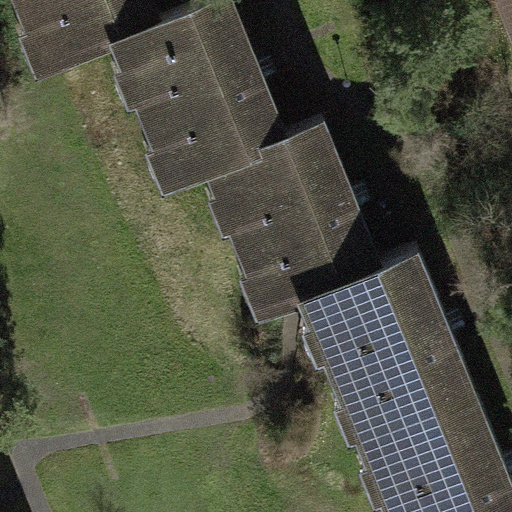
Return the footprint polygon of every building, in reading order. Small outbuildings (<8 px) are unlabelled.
[(153,0),(26,0),(51,61),(121,34),(120,31),(160,16),(159,13),(153,0)] [(235,0),(192,0),(159,13),(160,16),(120,31),(121,34),(177,175),(216,160),(224,181),(276,161),(267,138),(287,130),(285,126),(235,0)] [(511,0),(499,0),(511,32),(511,0)] [(323,111),(285,126),(287,130),(267,138),(276,161),(224,181),(272,301),(309,286),(318,307),(370,286),(361,264),(381,256),(379,252),(323,111)] [(318,307),(375,448),(427,427),(418,405),(476,382),(417,237),(379,252),(381,256),(361,264),(370,286),(318,307)] [(511,511),(511,471),(476,382),(418,405),(427,427),(375,448),(400,511),(511,511)]
